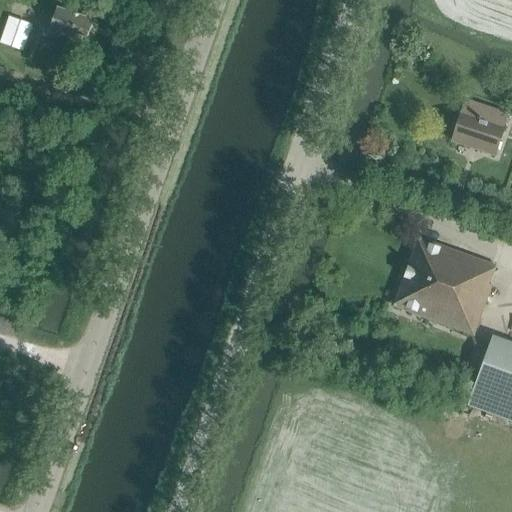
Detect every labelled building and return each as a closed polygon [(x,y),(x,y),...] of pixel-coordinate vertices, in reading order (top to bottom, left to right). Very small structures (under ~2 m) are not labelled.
[(6,34),(33,41),(41,12),(15,4),(6,34)] [(49,32),(86,44),(94,21),(57,9),(49,32)] [(453,141),(496,155),(510,114),(467,99),(462,112),(453,141)] [(490,286),(497,267),(419,239),(394,307),(475,336),(492,287),(490,286)] [(477,355),(486,356),(490,331),(482,330),(477,355)] [(511,338),(497,333),(472,402),(511,416),(511,338)]
